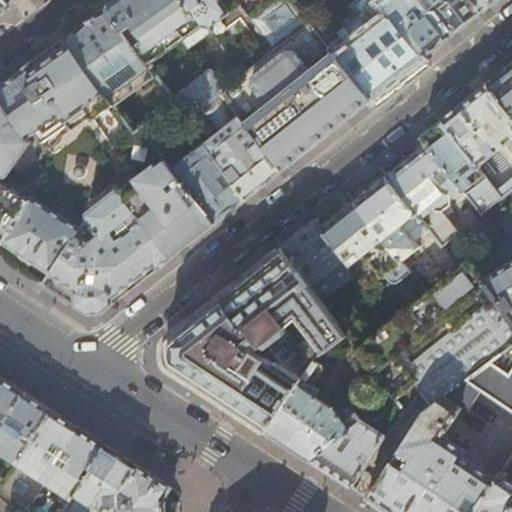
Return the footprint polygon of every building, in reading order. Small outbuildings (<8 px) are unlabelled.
[(0,0),(0,11),(12,3),(10,2),(9,0),(0,0)] [(119,0),(108,8),(143,56),(150,64),(183,40),(190,48),(213,32),(209,27),(202,25),(183,0),(119,0)] [(183,0),(202,25),(209,27),(213,32),(243,74),(275,49),(242,4),(239,0),(183,0)] [(377,0),(388,14),(424,58),(438,47),(455,33),(437,11),(430,11),(421,0),(377,0)] [(421,0),(430,11),(437,11),(455,33),(467,24),(482,12),(472,0),(421,0)] [(472,0),(482,12),(494,3),(496,0),(472,0)] [(102,85),(143,56),(108,8),(88,22),(67,37),(102,85)] [(351,42),(337,53),(373,98),(398,78),(424,58),(388,14),(371,27),(365,20),(361,19),(347,30),(347,36),(351,42)] [(310,20),(275,49),(243,74),(226,89),(220,93),(282,170),(373,98),(337,53),(310,20)] [(102,85),(67,37),(46,52),(25,67),(73,132),(114,101),(102,85)] [(511,64),(487,84),(511,114),(511,64)] [(0,85),(0,97),(31,140),(47,128),(68,156),(82,146),(73,132),(25,67),(10,79),(0,85)] [(190,118),(220,93),(226,89),(214,72),(211,71),(210,70),(208,70),(207,71),(206,71),(205,72),(173,96),(176,99),(190,118)] [(160,112),(176,99),(173,96),(159,76),(142,88),(160,112)] [(465,102),(443,120),(469,153),(480,166),(488,177),(467,194),(483,214),(507,195),(482,164),(508,143),(511,148),(511,114),(487,84),(465,102)] [(220,93),(190,118),(188,119),(205,143),(247,198),(263,185),(282,170),(220,93)] [(31,140),(0,97),(0,159),(4,165),(8,171),(38,150),(31,140)] [(159,113),(142,126),(167,159),(215,223),(225,216),(247,198),(205,143),(190,155),(159,113)] [(144,177),(167,159),(142,126),(136,131),(125,116),(118,121),(115,117),(87,137),(116,177),(106,185),(104,193),(94,201),(94,209),(88,213),(89,214),(88,216),(97,227),(78,241),(73,238),(51,272),(43,285),(69,302),(70,301),(88,313),(102,312),(112,304),(113,298),(127,287),(155,264),(159,268),(172,257),(128,202),(122,193),(144,177)] [(422,136),(428,144),(466,193),(467,194),(488,177),(480,166),(468,175),(458,162),(469,153),(443,120),(433,127),(422,136)] [(428,144),(388,177),(429,229),(442,246),(458,233),(442,212),(450,206),(452,197),(460,199),(466,193),(428,144)] [(167,159),(144,177),(150,185),(128,202),(172,257),(193,241),(215,223),(167,159)] [(0,184),(2,181),(8,171),(4,165),(0,170),(0,184)] [(388,177),(354,202),(402,261),(419,247),(415,242),(429,229),(388,177)] [(29,199),(2,181),(0,184),(0,244),(3,240),(29,199)] [(31,196),(29,199),(3,240),(51,272),(73,238),(80,228),(31,196)] [(337,215),(321,228),(349,263),(369,287),(384,274),(391,282),(396,283),(410,272),(402,261),(354,202),(337,215)] [(319,226),(321,228),(337,215),(335,213),(319,226)] [(290,240),(281,247),(324,304),(340,292),(331,281),(339,274),(338,272),(349,263),(321,228),(319,226),(315,220),(290,240)] [(347,334),(324,304),(281,247),(257,266),(224,292),(169,336),(166,339),(165,341),(163,353),(164,358),(165,362),(167,366),(171,370),(216,399),(267,432),(314,360),(315,358),(347,334)] [(511,316),(508,311),(501,301),(485,279),(472,261),(359,349),(404,409),(415,381),(434,405),(445,397),(491,362),(511,345),(511,316)] [(511,261),(485,279),(501,301),(510,295),(511,299),(511,307),(508,311),(511,316),(511,261)] [(322,365),(314,360),(267,432),(289,446),(310,460),(361,421),(355,413),(344,421),(334,407),(308,391),(322,369),(322,365)] [(511,368),(509,373),(491,362),(445,397),(458,405),(458,404),(462,407),(462,408),(467,411),(481,390),(511,410),(511,368)] [(11,383),(0,375),(0,429),(25,392),(11,383)] [(35,399),(25,392),(0,429),(0,452),(17,463),(52,410),(35,399)] [(458,405),(445,397),(434,405),(426,411),(404,444),(420,454),(415,462),(416,463),(412,469),(395,458),(368,498),(390,511),(475,511),(497,479),(462,456),(465,451),(443,436),(460,409),(460,410),(462,408),(462,407),(458,404),(458,405)] [(62,417),(52,410),(17,463),(45,481),(79,427),(62,417)] [(385,437),(361,421),(310,460),(331,474),(352,487),(385,437)] [(79,427),(45,481),(71,499),(74,494),(106,445),(90,435),(79,427)] [(121,455),(106,445),(74,494),(97,509),(98,508),(116,508),(121,510),(120,493),(137,466),(121,455)] [(0,511),(24,511),(26,510),(45,481),(17,463),(0,490),(0,511)] [(160,480),(137,466),(120,493),(121,510),(120,511),(164,511),(163,500),(171,488),(160,480)] [(511,511),(511,471),(505,466),(497,479),(475,511),(511,511)] [(84,511),(69,502),(64,510),(62,511),(84,511)]
